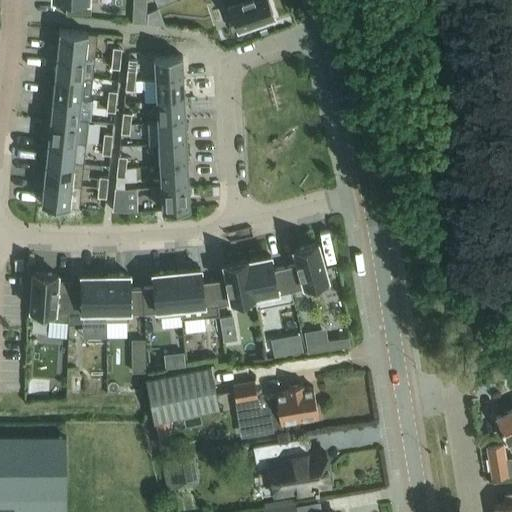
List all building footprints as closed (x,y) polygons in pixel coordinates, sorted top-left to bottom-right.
[(65,0),(65,11),(90,12),(90,0),(65,0)] [(221,0),(231,29),(273,14),(267,0),(221,0)] [(134,6),(133,21),(146,22),(146,7),(134,6)] [(59,29),(56,51),(94,55),(97,33),(59,29)] [(112,46),(111,57),(120,58),(121,47),(112,46)] [(56,51),(54,73),(83,76),(85,55),(94,56),(94,55),(56,51)] [(182,54),(153,56),(154,78),(183,77),(182,54)] [(111,57),(110,67),(119,68),(120,58),(111,57)] [(127,68),(126,78),(135,79),(136,69),(137,59),(128,58),(127,68)] [(54,73),(52,94),(80,97),(90,98),(92,77),(83,76),(54,73)] [(183,77),(154,78),(156,100),(184,98),(183,77)] [(126,78),(125,89),(134,90),(135,79),(126,78)] [(108,89),(107,100),(116,101),(117,90),(108,89)] [(52,94),(50,116),(88,119),(78,118),(80,97),(52,94)] [(184,98),(156,100),(157,121),(185,120),(184,98)] [(107,100),(106,110),(114,111),(116,101),(107,100)] [(122,112),(121,122),(130,123),(131,113),(122,112)] [(50,116),(47,137),(76,140),(86,141),(88,119),(50,116)] [(149,143),(158,143),(186,141),(185,120),(157,121),(147,122),(149,143)] [(121,122),(120,132),(129,133),(130,123),(121,122)] [(103,132),(102,143),(111,144),(112,133),(103,132)] [(47,137),(45,159),(74,162),(83,163),(86,141),(76,140),(47,137)] [(186,141),(158,143),(159,164),(188,163),(186,141)] [(102,143),(101,153),(110,154),(111,144),(102,143)] [(118,155),(117,165),(125,166),(126,156),(118,155)] [(136,169),(155,168),(155,155),(136,156),(136,169)] [(45,159),(43,180),(81,184),(83,163),(74,162),(45,159)] [(188,163),(159,164),(160,186),(189,185),(188,163)] [(117,165),(115,176),(124,176),(125,166),(117,165)] [(99,176),(98,186),(107,187),(108,176),(99,176)] [(43,180),(40,203),(69,206),(79,207),(81,185),(81,184),(43,180)] [(190,207),(189,185),(160,186),(161,209),(190,207)] [(98,186),(97,196),(105,197),(107,187),(98,186)] [(114,187),(113,197),(123,198),(124,188),(114,187)] [(297,263),(285,265),(291,290),(304,286),(306,293),(330,287),(327,277),(317,242),(293,249),(297,263)] [(270,254),(246,259),(254,295),(276,290),(277,293),(291,290),(285,265),(273,268),(270,254)] [(226,277),(213,279),(217,304),(230,301),(231,306),(255,301),(254,295),(246,259),(223,263),(226,277)] [(200,267),(176,269),(180,306),(181,305),(203,303),(203,305),(217,304),(213,279),(201,280),(200,267)] [(154,285),(141,286),(142,312),(156,310),(157,315),(182,313),(181,305),(180,306),(176,269),(152,272),(154,285)] [(30,308),(29,317),(54,319),(54,312),(68,312),(69,287),(56,287),(57,273),(33,271),(30,308)] [(69,287),(68,312),(68,320),(106,319),(105,273),(81,274),(81,287),(69,287)] [(129,273),(105,273),(106,319),(129,319),(129,312),(142,312),(141,286),(129,287),(129,273)] [(231,314),(219,316),(221,328),(233,326),(231,314)] [(350,335),(329,338),(331,347),(352,344),(350,335)] [(208,365),(146,379),(154,412),(155,419),(217,405),(208,365)] [(253,381),(233,384),(235,401),(244,400),(246,410),(241,410),(245,433),(279,427),(278,421),(317,415),(313,385),(303,387),(302,383),(280,386),(281,391),(255,395),(253,381)] [(511,408),(510,409),(495,416),(510,450),(511,448),(511,408)] [(64,511),(65,436),(0,435),(0,511),(64,511)] [(287,439),(253,445),(257,471),(270,469),(272,481),(274,492),(292,489),(314,485),(315,487),(318,486),(318,485),(329,483),(324,450),(290,455),(287,439)] [(502,442),(487,444),(492,476),(508,473),(502,442)] [(187,471),(202,472),(203,457),(187,457),(187,471)] [(506,502),(494,504),(494,511),(511,511),(511,491),(504,492),(506,502)]
